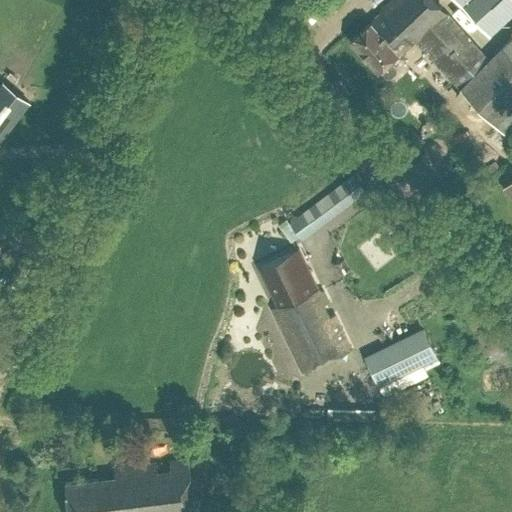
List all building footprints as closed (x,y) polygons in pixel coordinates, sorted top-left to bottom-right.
[(378,68),(380,66),(386,73),(389,73),(395,68),(395,64),(389,57),(394,52),(397,55),(415,39),(445,73),(494,122),(505,133),(511,125),(511,36),(488,60),(486,58),(434,0),(386,0),(379,7),(382,11),(371,22),(368,19),(350,38),(378,68)] [(511,0),(461,0),(488,29),(511,6),(511,0)] [(0,140),(29,102),(30,101),(22,94),(4,80),(3,81),(3,82),(0,85),(0,140)] [(291,220),(290,221),(300,234),(302,238),(366,190),(353,173),(301,212),(291,220)] [(511,178),(503,187),(511,197),(511,178)] [(255,225),(262,236),(275,227),(268,216),(255,225)] [(321,290),(299,246),(258,266),(277,305),(271,308),(302,371),(352,346),(335,312),(329,315),(323,303),(329,300),(324,288),(321,290)] [(350,269),(344,257),(335,262),(341,274),(350,269)] [(260,369),(244,320),(230,325),(246,374),(260,369)] [(423,326),(364,355),(379,384),(422,363),(437,355),(423,326)] [(186,435),(187,417),(130,416),(130,434),(186,435)] [(194,511),(187,457),(170,459),(171,465),(155,467),(155,461),(114,466),(115,474),(64,480),(68,511),(194,511)]
